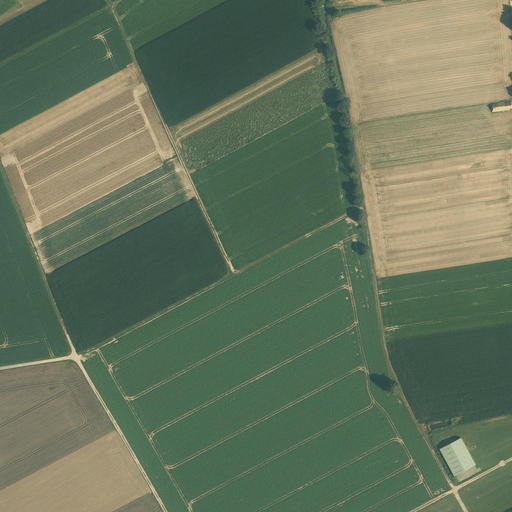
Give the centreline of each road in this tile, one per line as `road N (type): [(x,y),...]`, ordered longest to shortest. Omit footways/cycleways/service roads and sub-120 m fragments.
road 1 (track): [(362,207),(77,358),(0,163)]
road 2 (track): [(454,489),(388,364),(321,0)]
road 3 (track): [(232,274),(107,0)]
road 4 (track): [(0,368),(77,358),(165,511)]
road 5 (track): [(0,65),(119,0)]
